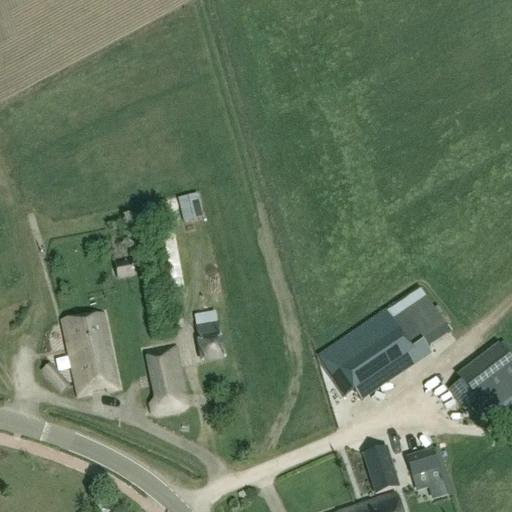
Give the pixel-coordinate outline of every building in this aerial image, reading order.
[(196,227),(209,225),(205,202),(191,204),(196,227)] [(132,265),(114,267),(117,282),(134,279),(132,265)] [(412,353),(446,331),(419,290),(385,313),(386,315),(318,361),(345,399),(352,395),(361,405),(406,374),(398,363),(412,353)] [(63,325),(79,401),(120,393),(104,317),(63,325)] [(205,363),(222,362),(221,329),(203,330),(205,363)] [(486,418),(511,398),(511,354),(504,344),(456,379),(486,418)] [(176,350),(146,356),(156,402),(150,408),(153,420),(185,414),(188,410),(186,400),(187,399),(176,350)] [(70,388),(50,366),(41,374),(60,397),(70,388)] [(387,451),(362,459),(374,498),(399,490),(387,451)] [(434,499),(446,496),(444,491),(433,452),(405,460),(411,480),(414,479),(418,491),(430,488),(434,499)] [(352,511),(397,511),(393,498),(352,511)]
